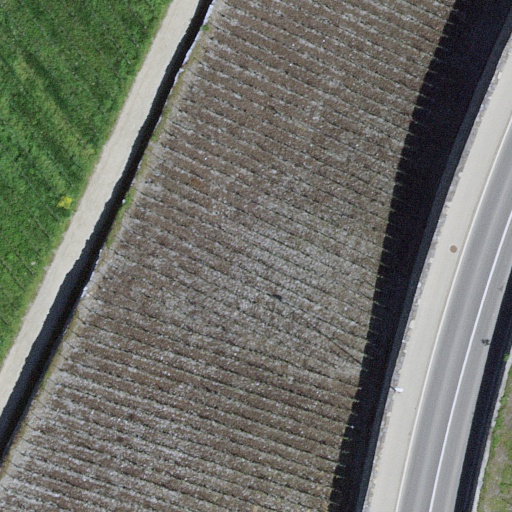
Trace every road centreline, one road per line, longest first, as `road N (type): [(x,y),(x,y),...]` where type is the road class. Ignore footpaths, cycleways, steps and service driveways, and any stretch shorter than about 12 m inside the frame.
road 1 (track): [(174,0),(0,358)]
road 2 (primary): [(511,212),(466,357),(430,511)]
